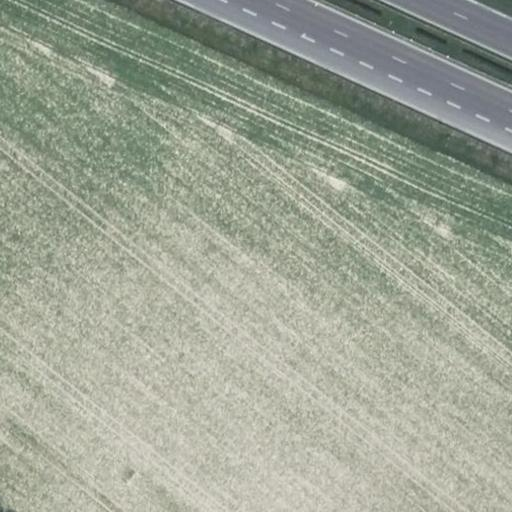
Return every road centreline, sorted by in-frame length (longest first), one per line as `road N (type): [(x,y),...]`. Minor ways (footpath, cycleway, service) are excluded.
road 1 (unclassified): [(194,0),(511,142)]
road 2 (primary): [(267,0),(511,111)]
